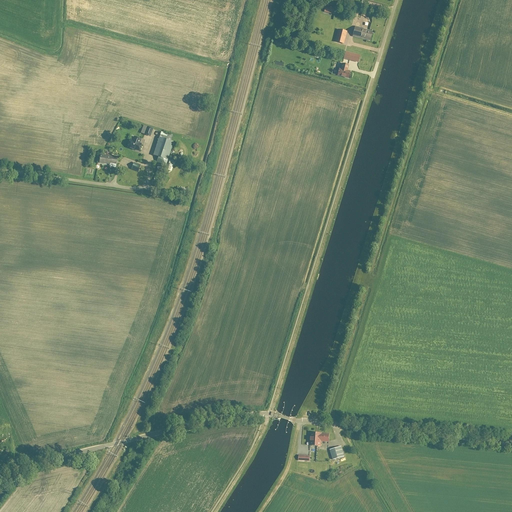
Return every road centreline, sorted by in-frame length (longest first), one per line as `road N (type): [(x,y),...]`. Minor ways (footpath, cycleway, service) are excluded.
road 1 (track): [(373,77),(269,415)]
road 2 (unclassified): [(0,473),(207,421),(265,415)]
road 3 (unclassified): [(511,443),(289,419)]
road 4 (unclassified): [(147,156),(147,179),(132,189),(0,171)]
